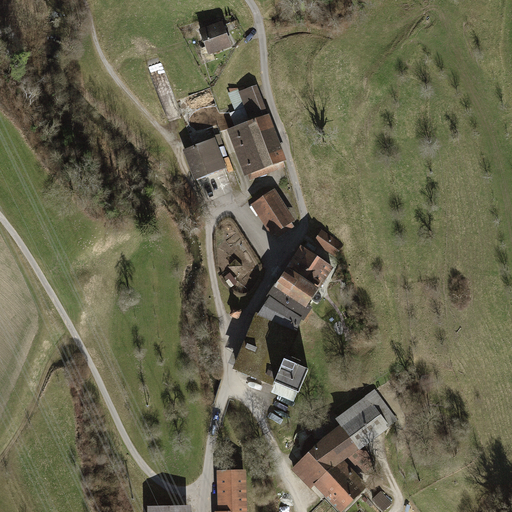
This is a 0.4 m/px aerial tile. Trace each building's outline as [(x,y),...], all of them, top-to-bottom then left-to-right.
[(222,22),(199,31),(209,56),(232,47),(222,22)] [(258,86),(229,96),(235,114),(231,116),(236,129),(227,133),(241,173),(246,171),(249,181),(287,167),(258,86)] [(217,140),(185,152),(196,182),(228,170),(217,140)] [(255,203),(251,206),(272,237),(275,235),(278,239),(295,228),(292,224),(296,221),(275,190),(272,192),(269,188),(252,199),(255,203)] [(322,230),(314,243),(336,258),(344,246),(322,230)] [(338,271),(304,249),(291,268),(325,290),(338,271)] [(235,260),(228,267),(236,275),(243,267),(235,260)] [(325,290),(291,268),(278,287),(312,310),(325,290)] [(312,310),(278,287),(271,298),(305,320),(312,310)] [(305,320),(271,298),(259,316),(300,333),(305,320)] [(233,307),(229,317),(239,320),(242,311),(233,307)] [(259,316),(237,370),(277,387),(289,359),(300,333),(259,316)] [(277,387),(274,395),(295,404),(310,368),(289,359),(277,387)] [(397,420),(373,389),(336,418),(340,424),(359,449),(397,420)] [(359,449),(340,424),(316,443),(335,468),(344,461),(359,449)] [(316,443),(291,469),(309,489),(314,484),(335,468),(316,443)] [(364,469),(373,456),(364,449),(355,462),(364,469)] [(314,484),(341,511),(368,485),(344,461),(335,468),(314,484)] [(247,511),(247,471),(217,472),(218,511),(247,511)] [(381,493),(374,500),(385,511),(392,504),(381,493)]
